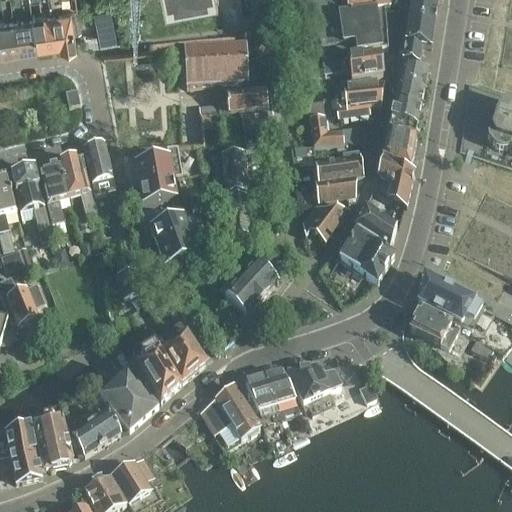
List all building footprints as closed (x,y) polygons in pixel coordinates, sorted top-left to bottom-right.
[(1,0),(4,20),(0,20),(0,53),(2,53),(4,56),(10,55),(12,51),(17,51),(10,0),(1,0)] [(28,0),(10,0),(17,51),(23,50),(26,53),(32,52),(34,48),(36,48),(31,16),(28,0)] [(39,0),(41,14),(31,16),(36,48),(39,47),(39,51),(49,49),(49,46),(56,44),(49,0),(39,0)] [(49,0),(56,44),(63,43),(66,46),(72,46),(74,42),(75,41),(74,32),(81,31),(75,0),(49,0)] [(320,23),(347,19),(344,0),(288,0),(293,27),(320,23)] [(387,0),(344,0),(347,19),(385,13),(390,12),(387,0)] [(411,0),(402,66),(419,68),(422,51),(430,52),(431,52),(437,6),(442,5),(442,0),(411,0)] [(500,67),(511,68),(511,1),(510,1),(510,2),(511,2),(501,66),(500,66),(500,67)] [(95,11),(103,47),(115,45),(108,8),(95,11)] [(347,19),(320,23),(316,24),(322,64),(387,53),(387,54),(388,54),(387,39),(385,13),(347,19)] [(182,53),(184,96),(250,92),(250,91),(248,49),(182,53)] [(341,77),(349,75),(351,87),(383,82),(381,70),(383,68),(382,63),(379,61),(379,59),(339,66),(341,77)] [(402,66),(391,122),(417,127),(429,70),(419,68),(402,66)] [(339,108),(341,118),(347,117),(369,113),(378,112),(380,109),(383,87),(382,87),(343,93),(345,108),(339,108)] [(511,101),(469,87),(460,154),(511,171),(511,101)] [(80,110),(77,95),(66,97),(69,113),(80,110)] [(267,115),(264,96),(248,98),(248,97),(241,98),(241,99),(227,101),(228,108),(226,108),(227,110),(218,112),(199,114),(199,121),(219,119),(230,118),(230,120),(267,115)] [(308,109),(312,125),(314,151),(335,151),(333,123),(324,124),(321,107),(308,109)] [(237,146),(237,151),(246,150),(272,148),(265,116),(240,120),(245,145),(237,146)] [(201,123),(202,132),(221,130),(220,121),(201,123)] [(391,122),(387,137),(415,140),(417,127),(391,122)] [(349,149),(362,147),(359,130),(346,132),(349,149)] [(387,137),(382,164),(409,174),(415,140),(387,137)] [(105,149),(83,154),(91,190),(103,187),(110,215),(118,213),(105,149)] [(183,182),(178,153),(156,155),(158,164),(134,169),(134,170),(135,170),(138,190),(178,182),(178,183),(183,182)] [(344,165),(315,169),(318,188),(356,183),(363,182),(359,155),(342,158),(344,165)] [(244,156),(214,159),(215,190),(208,190),(210,199),(247,195),(244,156)] [(59,169),(59,170),(69,204),(80,202),(85,222),(96,219),(92,206),(82,163),(75,165),(73,165),(70,162),(62,164),(61,168),(59,169)] [(409,174),(382,164),(377,184),(372,197),(403,212),(406,213),(415,175),(409,174)] [(69,204),(59,170),(57,170),(55,167),(48,169),(46,172),(38,174),(52,231),(64,227),(59,207),(69,204)] [(34,214),(41,244),(51,241),(34,174),(25,177),(21,174),(15,176),(13,180),(11,180),(21,217),(34,214)] [(0,246),(3,259),(14,256),(5,221),(17,218),(8,181),(5,182),(3,178),(0,179),(0,246)] [(178,182),(138,190),(142,209),(141,209),(142,211),(172,205),(173,214),(183,211),(178,183),(178,182)] [(349,204),(355,203),(356,183),(318,188),(315,189),(318,212),(347,215),(349,204)] [(455,253),(511,284),(511,208),(487,195),(486,196),(487,196),(455,253)] [(234,247),(246,246),(246,250),(230,251),(232,258),(231,258),(232,259),(246,256),(250,255),(250,246),(251,246),(247,200),(213,202),(217,218),(227,218),(230,249),(234,249),(234,247)] [(173,214),(176,223),(149,233),(150,234),(157,253),(195,239),(195,238),(188,219),(186,219),(183,211),(173,214)] [(316,212),(302,230),(305,242),(310,235),(325,246),(349,215),(347,215),(318,212),(316,212)] [(355,233),(391,254),(397,232),(364,213),(355,233)] [(195,239),(157,253),(164,272),(164,273),(187,265),(189,270),(200,266),(198,260),(207,257),(199,236),(195,238),(195,239)] [(340,264),(336,265),(336,266),(340,265),(351,273),(349,277),(350,277),(352,273),(364,281),(362,285),(363,285),(365,282),(377,290),(395,261),(358,237),(340,264)] [(80,249),(83,259),(92,257),(91,250),(86,247),(80,249)] [(16,257),(19,266),(23,264),(26,277),(31,275),(26,252),(19,254),(19,256),(16,257)] [(55,256),(58,266),(67,263),(65,257),(61,254),(55,256)] [(4,271),(19,266),(16,257),(3,262),(2,260),(0,260),(0,267),(2,267),(4,271)] [(256,267),(241,284),(262,304),(278,287),(256,267)] [(135,274),(118,278),(124,303),(141,299),(135,274)] [(418,309),(470,337),(472,339),(485,315),(424,282),(421,298),(420,298),(418,309)] [(262,304),(241,284),(225,300),(246,321),(262,304)] [(1,292),(17,333),(27,329),(31,330),(35,328),(36,325),(40,324),(36,315),(47,311),(39,289),(21,297),(17,286),(1,292)] [(410,334),(409,337),(441,354),(446,344),(454,349),(460,336),(421,315),(416,325),(413,325),(409,331),(410,334)] [(180,331),(166,341),(194,380),(207,369),(180,331)] [(153,350),(155,353),(181,391),(194,380),(166,341),(153,350)] [(471,354),(497,369),(502,361),(476,346),(471,354)] [(181,391),(155,353),(133,367),(161,408),(181,391)] [(288,376),(303,409),(299,411),(302,416),(338,400),(335,394),(341,392),(334,376),(321,379),(318,371),(318,370),(288,376)] [(282,377),(264,382),(277,411),(295,406),(282,377)] [(103,391),(108,395),(100,404),(130,436),(158,411),(128,378),(121,384),(117,379),(103,391)] [(277,411),(264,382),(246,388),(259,417),(277,411)] [(234,391),(216,405),(232,432),(241,447),(259,435),(260,435),(234,391)] [(216,405),(204,415),(205,416),(219,439),(232,432),(216,405)] [(33,434),(44,476),(45,476),(50,474),(51,475),(68,471),(68,470),(69,470),(73,464),(62,427),(58,408),(43,415),(44,421),(31,424),(33,434)] [(77,426),(82,435),(72,441),(85,461),(120,440),(103,410),(77,426)] [(31,431),(5,439),(8,452),(14,481),(16,489),(43,483),(31,431)] [(185,451),(191,446),(180,434),(174,439),(160,449),(154,453),(168,468),(173,462),(167,455),(167,454),(162,449),(174,440),(178,445),(179,444),(185,451)] [(0,483),(14,481),(8,452),(0,454),(0,483)] [(163,503),(158,493),(143,466),(130,474),(129,471),(113,481),(129,510),(129,511),(147,511),(151,510),(163,503)] [(84,497),(92,511),(125,511),(126,511),(110,483),(84,497)] [(511,511),(511,497),(508,495),(495,511),(511,511)]
